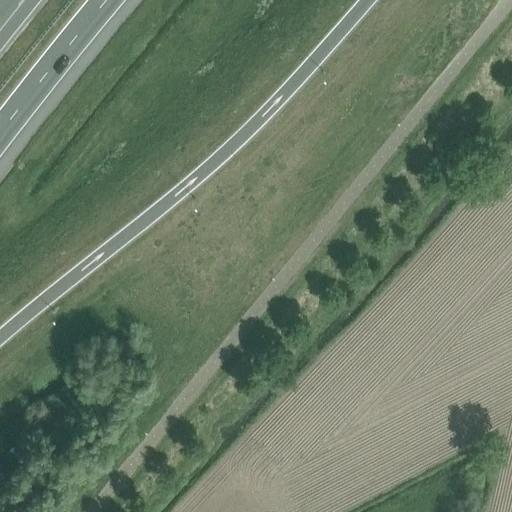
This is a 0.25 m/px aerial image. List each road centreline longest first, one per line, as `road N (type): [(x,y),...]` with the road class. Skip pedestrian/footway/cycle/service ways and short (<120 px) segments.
road 1 (motorway): [(0,337),(188,186),(367,0)]
road 2 (motorway): [(0,135),(106,0)]
